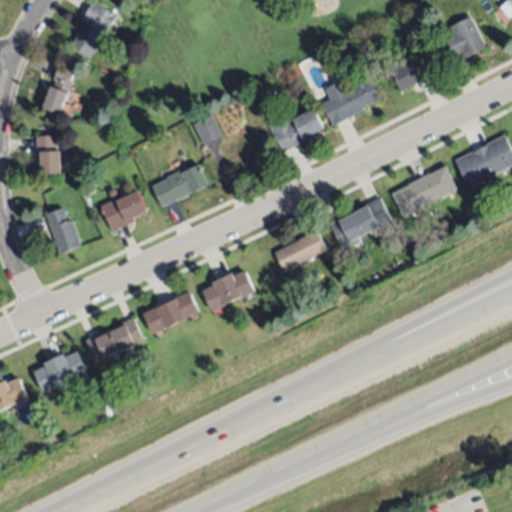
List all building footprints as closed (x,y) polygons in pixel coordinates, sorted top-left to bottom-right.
[(70,45),(85,22),(81,19),(94,0),(117,16),(104,35),(111,39),(102,52),(96,48),(89,58),(70,45)] [(511,0),(511,14),(509,17),(500,7),(508,0),(511,0)] [(486,47),(465,58),(462,52),(444,61),(436,45),(453,35),(449,27),(470,16),(486,47)] [(431,76),(402,91),(392,71),(420,56),(431,76)] [(75,71),(58,115),(42,108),(58,65),(75,71)] [(379,99),(362,108),(363,110),(331,127),(319,102),(328,98),(324,90),(340,82),(345,91),(369,78),(379,99)] [(325,128),(283,152),(267,122),(286,112),(291,122),(314,109),(325,128)] [(223,137),(203,146),(192,124),(212,115),(223,137)] [(511,148),(511,165),(470,188),(455,160),(504,134),(511,148)] [(35,137),(55,136),(56,152),(60,152),(61,173),(36,173),(35,137)] [(162,208),(151,186),(166,179),(166,177),(183,169),(184,172),(199,164),(209,185),(162,208)] [(458,189),(404,217),(394,197),(447,170),(458,189)] [(113,232),(100,206),(118,197),(120,200),(138,191),(148,211),(132,218),(134,221),(113,232)] [(393,223),(342,249),(329,224),(380,198),(393,223)] [(45,214),(62,207),(68,221),(71,220),(81,245),(59,253),(45,214)] [(326,251),(284,272),(275,253),(317,231),(326,251)] [(213,312),(203,291),(213,286),(212,283),(232,273),(233,276),(244,271),(255,292),(213,312)] [(190,291),(200,311),(186,318),(186,319),(166,328),(152,334),(143,313),(190,291)] [(133,318),(142,337),(94,359),(85,340),(133,318)] [(43,392),(34,372),(45,366),(43,363),(63,354),(64,356),(76,351),(86,372),(43,392)] [(0,411),(0,382),(6,380),(7,383),(18,377),(28,399),(0,411)]
